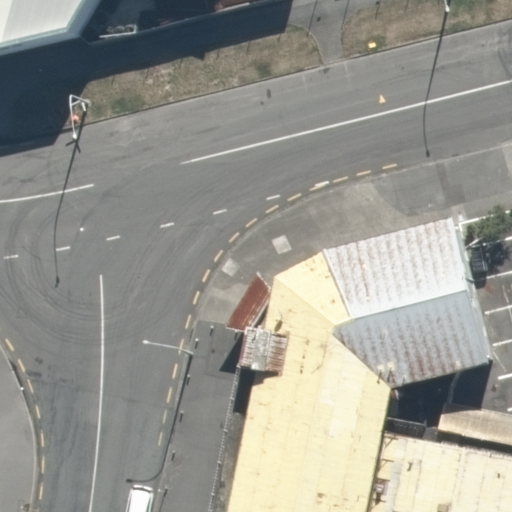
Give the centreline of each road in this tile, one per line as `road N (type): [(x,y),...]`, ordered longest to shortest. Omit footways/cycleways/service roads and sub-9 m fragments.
road 1 (residential): [(90,189),(511,81)]
road 2 (residential): [(90,189),(105,342),(90,511)]
